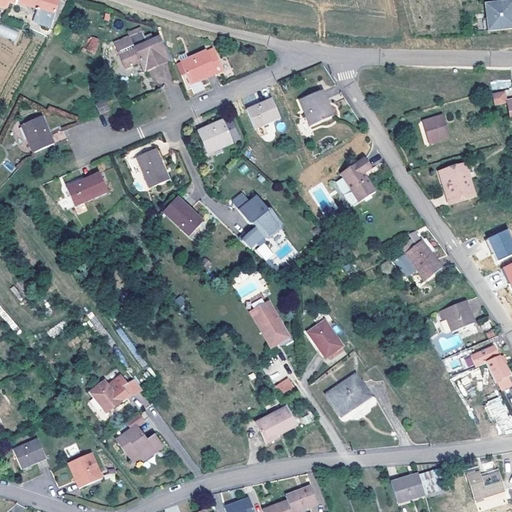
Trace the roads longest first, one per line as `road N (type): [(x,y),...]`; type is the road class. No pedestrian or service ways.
road 1 (residential): [(511,441),(308,464),(198,489),(140,511)]
road 2 (residential): [(337,55),(383,156),(511,338)]
road 3 (residential): [(130,0),(302,49)]
road 4 (residential): [(337,55),(511,59)]
road 5 (residential): [(179,112),(297,65),(302,49)]
